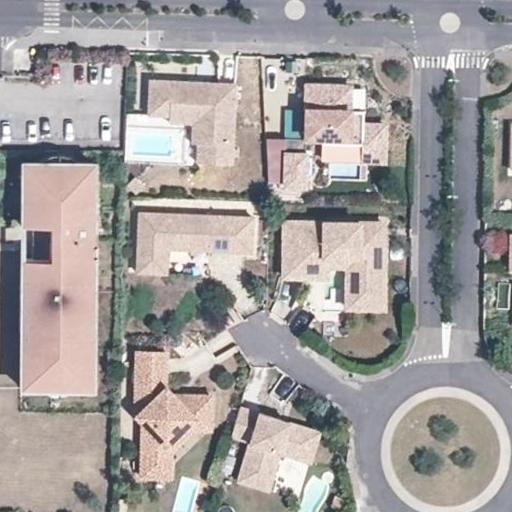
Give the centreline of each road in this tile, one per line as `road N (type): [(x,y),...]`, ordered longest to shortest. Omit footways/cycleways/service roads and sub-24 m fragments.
road 1 (residential): [(469,374),(469,61),(451,22)]
road 2 (residential): [(451,22),(432,61),(433,373)]
road 3 (residential): [(296,12),(0,7)]
road 4 (residential): [(451,22),(296,12)]
road 5 (residential): [(377,412),(263,337)]
